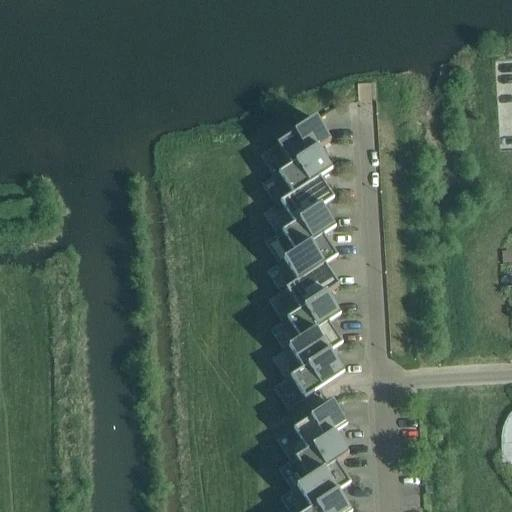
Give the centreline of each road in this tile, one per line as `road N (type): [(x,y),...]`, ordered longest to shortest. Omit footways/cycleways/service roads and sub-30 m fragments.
road 1 (residential): [(380,382),(363,107)]
road 2 (residential): [(511,375),(380,382)]
road 3 (residential): [(386,511),(380,382)]
